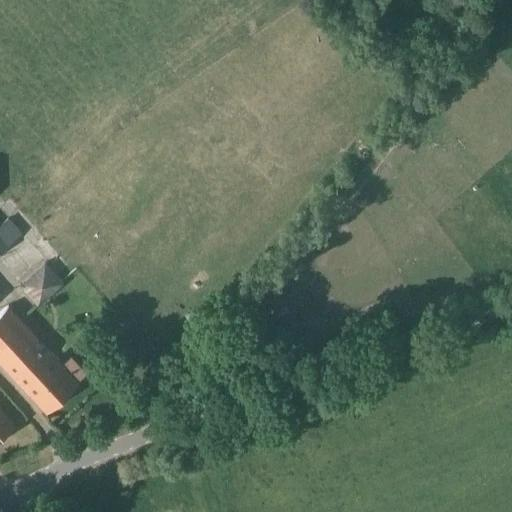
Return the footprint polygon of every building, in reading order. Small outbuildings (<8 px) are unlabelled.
[(0,252),(22,233),(8,218),(0,225),(0,252)] [(39,304),(63,282),(45,262),(21,284),(39,304)] [(0,360),(12,374),(44,344),(8,305),(0,312),(0,360)] [(44,344),(12,374),(18,380),(16,381),(25,391),(27,389),(46,411),(78,381),(69,370),(73,366),(67,360),(63,364),(44,344)] [(0,436),(14,424),(0,408),(0,436)]
